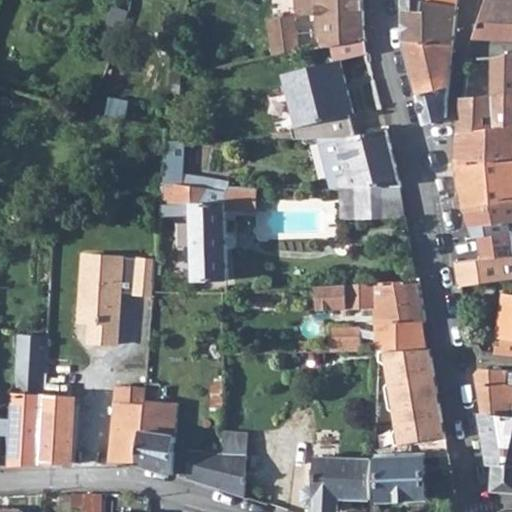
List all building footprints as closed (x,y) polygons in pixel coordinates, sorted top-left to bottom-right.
[(294,0),(295,6),(304,16),(318,15),(319,36),(331,36),(331,44),(363,36),(363,28),(363,15),(362,0),(294,0)] [(427,0),(403,0),(404,6),(428,9),(428,0),(427,0)] [(428,9),(404,6),(404,35),(405,39),(453,45),(455,18),(456,5),(428,0),(428,9)] [(511,0),(487,0),(486,5),(476,37),(511,38),(511,0)] [(267,19),(272,56),(314,47),(312,32),(297,35),(294,15),(267,19)] [(363,36),(331,44),(335,60),(339,59),(366,52),(364,41),(363,36)] [(453,45),(405,39),(419,94),(449,88),(453,45)] [(463,98),(463,100),(511,95),(511,51),(501,54),(494,55),(495,95),(463,98)] [(290,127),(293,138),(319,137),(342,136),(353,134),(348,113),(352,112),(347,92),(339,59),(335,60),(282,74),(295,126),(290,127)] [(449,88),(419,94),(426,122),(446,116),(449,88)] [(511,95),(463,100),(459,134),(511,127),(511,95)] [(111,98),(108,118),(112,118),(128,120),(131,101),(111,98)] [(342,136),(319,137),(332,191),(338,191),(353,189),(365,188),(399,184),(397,171),(385,126),(353,134),(342,136)] [(457,162),(486,160),(489,196),(506,195),(505,159),(511,158),(511,127),(459,134),(457,147),(457,162)] [(486,160),(457,162),(464,208),(511,202),(511,158),(505,159),(506,195),(489,196),(486,160)] [(160,183),(160,195),(158,219),(192,217),(196,280),(227,279),(225,208),(256,209),(256,189),(224,186),(224,191),(202,186),(170,182),(169,183),(160,183)] [(341,219),(404,212),(403,208),(401,194),(399,184),(365,188),(353,189),(354,205),(339,206),(341,219)] [(338,191),(339,206),(354,205),(353,189),(338,191)] [(511,202),(464,208),(471,227),(511,223),(511,202)] [(480,245),(483,257),(511,254),(511,230),(479,235),(480,245)] [(89,322),(88,341),(115,343),(122,256),(83,253),(79,307),(90,308),(89,322)] [(511,254),(483,257),(457,260),(459,278),(464,278),(479,278),(480,284),(511,278),(511,254)] [(152,290),(155,258),(138,257),(135,292),(152,293),(152,290)] [(464,278),(459,278),(461,288),(480,284),(479,278),(464,278)] [(418,279),(414,279),(337,288),(319,290),(321,311),(377,305),(375,349),(419,348),(424,347),(419,320),(425,320),(422,301),(418,279)] [(497,341),(495,353),(511,354),(511,292),(504,292),(497,336),(503,337),(502,341),(497,341)] [(89,322),(90,308),(79,307),(79,321),(89,322)] [(330,339),(330,350),(360,349),(361,327),(331,327),(331,330),(324,330),(324,339),(330,339)] [(0,433),(13,434),(11,464),(39,462),(44,372),(46,334),(18,333),(14,418),(0,417),(0,433)] [(375,349),(375,357),(390,366),(391,372),(432,365),(429,347),(424,347),(419,348),(375,349)] [(432,365),(391,372),(392,378),(387,384),(388,396),(437,389),(432,365)] [(475,377),(481,413),(511,415),(511,368),(502,368),(480,366),(475,374),(475,377)] [(44,372),(39,462),(72,462),(76,397),(70,397),(71,376),(64,375),(64,373),(44,372)] [(211,410),(223,410),(224,394),(224,378),(217,378),(216,384),(211,384),(211,410)] [(116,384),(109,462),(138,462),(140,463),(145,400),(145,386),(116,384)] [(437,389),(388,396),(389,407),(396,413),(396,419),(441,412),(437,389)] [(223,410),(222,451),(247,454),(262,456),(271,394),(224,394),(223,410)] [(145,400),(140,463),(172,473),(177,403),(145,400)] [(394,445),(434,438),(445,437),(441,412),(396,419),(397,425),(392,431),(394,445)] [(511,415),(481,413),(489,461),(496,462),(494,488),(511,489),(511,415)] [(372,449),(371,455),(383,454),(383,458),(378,459),(381,500),(427,497),(425,457),(448,455),(445,437),(434,438),(394,445),(372,449)] [(194,449),(191,480),(219,489),(221,452),(194,449)] [(221,452),(219,489),(244,497),(247,454),(222,451),(221,452)] [(338,498),(370,498),(371,457),(316,456),(315,507),(317,509),(336,510),(338,508),(338,498)] [(84,492),(83,511),(102,511),(102,492),(84,492)]
